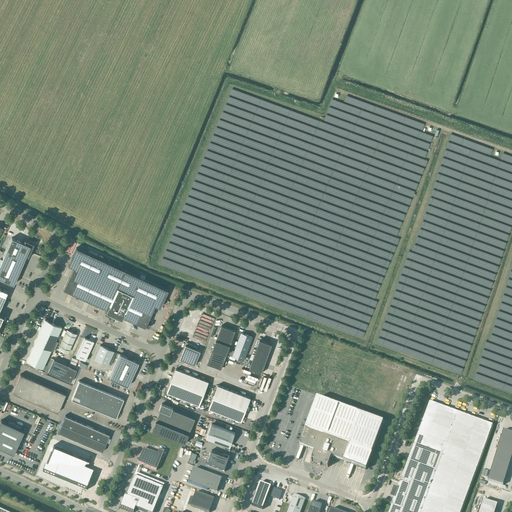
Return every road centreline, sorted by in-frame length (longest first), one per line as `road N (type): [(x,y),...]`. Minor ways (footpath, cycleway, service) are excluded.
road 1 (unclassified): [(249,459),(295,332),(186,293),(161,353)]
road 2 (unclassified): [(370,504),(418,378),(511,413)]
road 3 (unclassified): [(161,353),(97,511)]
road 4 (unclassified): [(161,353),(34,296)]
road 5 (unclassified): [(34,296),(59,234),(0,203)]
road 6 (unclassified): [(249,459),(370,504)]
